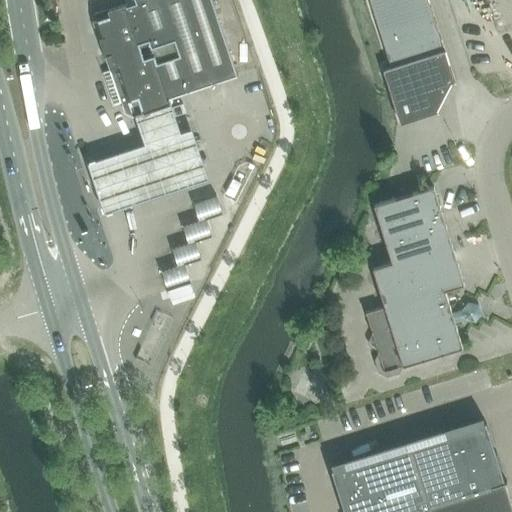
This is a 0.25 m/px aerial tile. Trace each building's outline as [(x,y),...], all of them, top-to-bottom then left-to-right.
[(170,98),(216,83),(188,0),(136,0),(138,3),(128,6),(127,4),(109,10),(111,16),(96,22),(107,55),(113,54),(117,68),(111,70),(104,72),(115,104),(122,102),(128,119),(142,114),(148,112),(169,111),(169,105),(172,104),(170,98)] [(188,0),(216,83),(227,79),(237,76),(212,0),(188,0)] [(369,0),(391,68),(385,70),(384,70),(401,123),(438,112),(437,110),(451,82),(455,81),(428,0),(369,0)] [(170,101),(135,113),(145,144),(88,163),(105,213),(208,178),(192,128),(181,132),(170,101)] [(392,262),(373,268),(385,307),(366,313),(372,334),(368,342),(370,347),(378,351),(378,353),(374,361),(378,373),(387,377),(399,374),(403,366),(463,348),(455,323),(464,320),(475,322),(482,315),(479,305),(469,302),(461,310),(452,313),(445,290),(464,285),(434,187),(374,205),(392,262)] [(217,195),(194,203),(199,220),(183,226),(189,243),(172,248),(178,265),(161,271),(167,288),(191,280),(185,263),(201,258),(195,241),(212,235),(206,218),(222,212),(217,195)] [(487,424),(333,472),(345,511),(511,511),(511,504),(505,483),(507,482),(507,481),(505,482),(487,424)]
